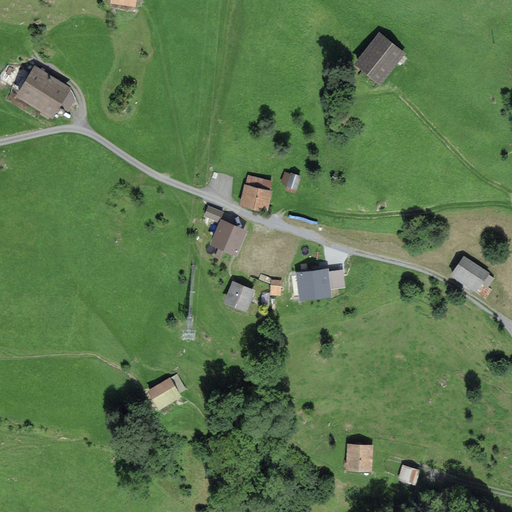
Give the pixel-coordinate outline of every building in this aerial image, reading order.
[(138,0),(114,0),(113,6),(137,10),(138,0)] [(405,56),(381,35),(356,64),(380,85),(405,56)] [(74,93),(36,70),(19,97),(57,120),(74,93)] [(301,176),(290,172),(285,187),(296,191),(301,176)] [(272,182),(249,176),(246,185),(244,185),(239,206),(268,213),(274,190),(270,189),(272,182)] [(222,213),(208,207),(204,216),(218,221),(222,213)] [(247,231),(221,220),(211,244),(237,254),(247,231)] [(489,273),(464,256),(451,275),(476,291),(489,273)] [(328,269),(296,273),(300,301),(332,296),(331,289),(329,272),(328,269)] [(343,270),(329,272),(331,289),(345,287),(343,270)] [(282,280),(271,280),(270,295),(281,295),(282,280)] [(255,290),(233,282),(225,302),(247,311),(255,290)] [(175,374),(148,391),(159,409),(186,392),(175,374)] [(373,445),(347,445),(346,469),(372,469),(373,445)] [(420,470),(403,465),(398,479),(415,485),(420,470)]
